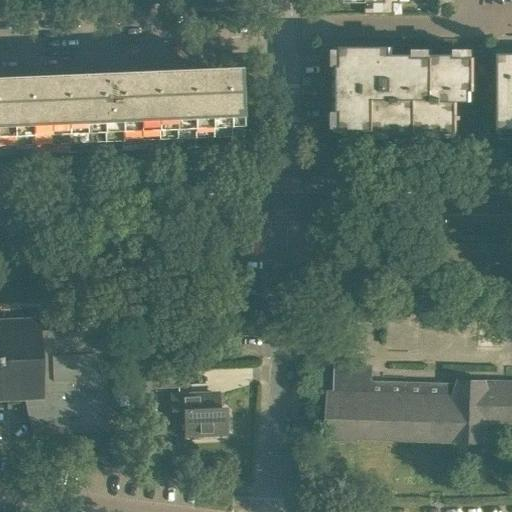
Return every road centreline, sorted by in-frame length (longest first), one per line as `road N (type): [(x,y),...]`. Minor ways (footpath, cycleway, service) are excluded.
road 1 (residential): [(271,511),(286,203)]
road 2 (tertiary): [(0,214),(286,203)]
road 3 (residential): [(284,27),(511,23)]
road 4 (tertiary): [(286,203),(511,203)]
road 5 (residential): [(286,203),(284,27)]
road 6 (residential): [(0,490),(134,511)]
